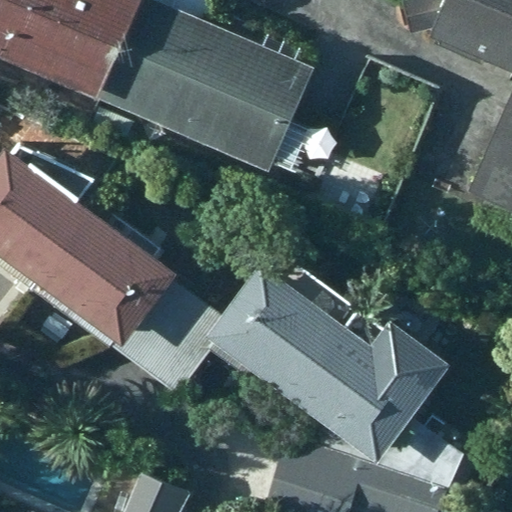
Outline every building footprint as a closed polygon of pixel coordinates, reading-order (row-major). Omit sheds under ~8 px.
[(0,0),(0,62),(103,106),(145,3),(136,0),(0,0)] [(413,36),(505,75),(457,195),(474,201),(465,220),(511,238),(511,0),(395,0),(402,33),(413,31),(413,36)] [(301,69),(145,3),(103,106),(259,171),(301,69)] [(92,211),(8,150),(0,160),(0,251),(41,281),(92,211)] [(177,276),(92,211),(41,281),(126,344),(177,276)] [(346,325),(262,263),(226,312),(211,333),(220,340),(295,395),(346,325)] [(180,394),(220,340),(211,333),(226,312),(177,276),(126,344),(121,350),(180,394)] [(431,386),(346,325),(295,395),(337,426),(379,457),(409,416),(431,386)] [(0,416),(0,465),(1,466),(20,427),(0,416)] [(329,449),(292,434),(265,509),(272,511),(349,511),(351,507),(365,511),(438,511),(462,451),(409,416),(379,457),(337,426),(329,449)] [(167,511),(172,500),(132,483),(119,511),(167,511)]
